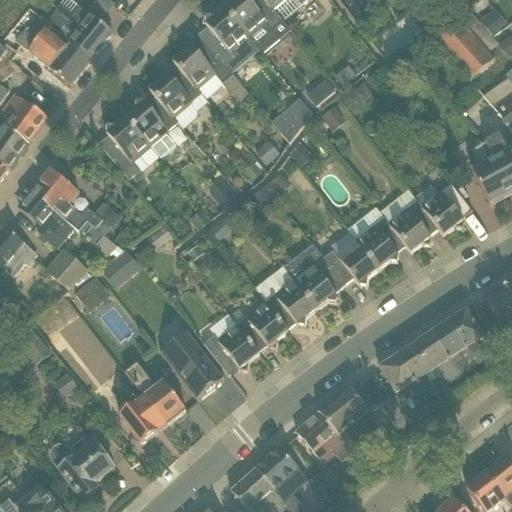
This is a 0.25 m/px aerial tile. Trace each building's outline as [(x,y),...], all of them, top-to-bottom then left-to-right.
[(104,19),(114,6),(106,0),(98,0),(91,9),(104,19)] [(291,34),(283,24),(262,0),(235,0),(236,3),(236,4),(225,13),(257,50),(263,58),(291,34)] [(262,0),(283,24),(311,0),(262,0)] [(113,37),(79,9),(73,17),(60,7),(46,23),(52,28),(52,29),(70,44),(70,45),(92,63),(113,37)] [(372,18),(364,8),(354,17),(361,26),(372,18)] [(495,62),(488,54),(498,45),(465,9),(432,39),(471,84),(495,62)] [(492,38),(507,26),(494,10),(480,22),(492,38)] [(198,38),(202,43),(203,43),(227,70),(236,62),(239,65),(257,50),(225,13),(215,22),(214,21),(206,20),(206,28),(208,30),(198,38)] [(28,55),(29,54),(49,70),(49,71),(71,89),(92,63),(70,45),(68,47),(49,32),(52,29),(52,28),(46,23),(41,19),(26,37),(23,34),(15,44),(28,55)] [(510,60),(511,59),(511,40),(510,38),(499,47),(510,60)] [(243,89),(227,70),(203,43),(202,43),(194,50),(192,48),(185,47),(184,55),(185,56),(173,65),(179,71),(180,71),(206,102),(223,88),(232,98),(243,89)] [(348,69),(335,79),(343,90),(356,79),(348,69)] [(155,100),(178,126),(184,131),(197,120),(197,115),(209,105),(206,102),(180,71),(179,71),(170,79),(168,77),(161,76),(160,83),(161,84),(150,94),(155,100)] [(511,95),(511,84),(509,81),(484,99),(493,109),(511,95)] [(326,83),(320,87),(329,98),(335,94),(326,83)] [(0,107),(11,94),(0,86),(0,107)] [(372,97),(364,86),(353,95),(361,106),(372,97)] [(511,95),(493,109),(503,121),(511,114),(511,95)] [(28,147),(48,121),(16,98),(4,114),(6,116),(3,120),(9,124),(5,130),(28,147)] [(166,136),(178,126),(155,100),(146,107),(145,105),(137,105),(137,112),(138,113),(127,122),(150,150),(158,159),(174,146),(166,136)] [(291,147),(313,117),(301,102),(273,125),(291,147)] [(333,134),(346,124),(336,109),(322,119),(333,134)] [(502,123),(511,139),(511,114),(503,121),(502,123)] [(133,165),(150,150),(127,122),(116,131),(115,130),(108,130),(107,137),(109,139),(99,147),(129,183),(140,174),(133,165)] [(379,135),(379,129),(376,125),(371,125),(366,128),(366,133),(369,138),(375,138),(379,135)] [(28,147),(5,130),(0,136),(0,166),(9,173),(28,147)] [(511,192),(511,155),(510,156),(501,138),(487,146),(511,192)] [(269,144),(256,155),(267,168),(280,157),(269,144)] [(473,176),(491,208),(511,196),(511,192),(487,146),(473,153),(483,171),(473,176)] [(301,169),(313,159),(303,147),(290,157),(301,169)] [(251,184),(263,174),(254,165),(243,174),(251,184)] [(0,185),(9,173),(0,166),(0,185)] [(79,197),(52,173),(42,186),(54,196),(46,206),(55,214),(55,215),(75,232),(79,235),(88,224),(96,232),(102,225),(110,232),(121,220),(104,206),(94,217),(88,212),(83,218),(79,217),(69,209),(79,197)] [(282,199),(292,185),(280,176),(270,189),(282,199)] [(225,211),(238,200),(224,182),(210,194),(225,211)] [(54,196),(42,186),(20,211),(42,230),(37,236),(58,253),(75,232),(55,215),(55,214),(46,206),(54,196)] [(452,187),(422,210),(440,232),(439,232),(444,239),(456,230),(456,231),(464,231),(465,224),(463,222),(473,215),(452,187)] [(262,208),(273,199),(266,189),(254,197),(262,208)] [(418,205),(389,227),(406,250),(411,256),(423,247),(424,248),(431,249),(432,241),(430,239),(439,232),(440,232),(422,210),(418,205)] [(199,233),(211,223),(203,213),(190,222),(199,233)] [(220,244),(232,234),(222,221),(210,231),(220,244)] [(386,222),(357,244),(379,273),(390,264),(391,265),(398,266),(399,259),(397,257),(406,250),(389,227),(386,222)] [(142,242),(151,255),(173,240),(165,228),(142,242)] [(0,235),(0,274),(2,271),(15,281),(27,267),(30,270),(38,259),(4,230),(0,235)] [(379,273),(357,244),(349,235),(331,249),(334,253),(324,262),(344,289),(354,282),(360,289),(367,290),(368,282),(367,282),(379,273)] [(191,264),(204,254),(198,247),(185,257),(191,264)] [(301,257),(307,274),(295,284),(317,313),(328,304),(329,305),(336,306),(337,298),(335,296),(344,289),(324,262),(313,248),(301,257)] [(89,273),(65,254),(55,265),(79,285),(89,273)] [(128,254),(116,264),(125,276),(137,266),(128,254)] [(55,265),(46,276),(70,296),(79,285),(55,265)] [(81,306),(103,290),(96,280),(74,296),(81,306)] [(317,313),(295,284),(266,306),(287,334),(288,334),(297,327),(298,329),(306,330),(307,322),(306,321),(317,313)] [(511,287),(485,301),(502,333),(496,336),(505,348),(511,344),(511,287)] [(177,304),(180,302),(180,298),(180,296),(177,293),(172,293),(169,295),(169,301),(172,304),(177,304)] [(289,335),(288,334),(287,334),(266,306),(247,321),(240,311),(230,319),(237,329),(258,357),(259,356),(268,349),(270,351),(277,352),(278,345),(277,344),(289,335)] [(480,332),(489,326),(477,308),(467,314),(449,325),(477,367),(487,360),(477,344),(484,339),(480,332)] [(470,373),(477,369),(476,367),(477,367),(449,325),(432,337),(460,380),(470,373)] [(258,357),(237,329),(219,343),(215,338),(204,347),(229,379),(239,372),(241,374),(248,375),(249,367),(248,366),(260,357),(259,356),(258,357)] [(188,336),(161,357),(198,404),(225,383),(188,336)] [(432,337),(415,348),(432,374),(438,370),(449,387),(460,380),(432,337)] [(28,375),(44,363),(26,338),(9,351),(28,375)] [(415,348),(398,360),(426,403),(436,396),(425,379),(432,374),(415,348)] [(409,414),(416,410),(426,403),(398,360),(380,371),(409,414)] [(186,414),(174,398),(164,386),(157,391),(138,367),(126,376),(145,401),(167,429),(186,414)] [(63,377),(52,385),(64,401),(75,392),(63,377)] [(355,445),(364,438),(368,443),(376,435),(379,433),(376,428),(377,428),(369,417),(382,407),(399,432),(409,425),(376,378),(352,397),(350,393),(321,416),(339,437),(345,432),(355,445)] [(121,420),(130,432),(143,448),(167,429),(145,401),(140,405),(132,395),(121,404),(128,414),(121,420)] [(321,416),(297,436),(323,466),(347,445),(339,437),(321,416)] [(52,463),(83,503),(98,491),(95,487),(114,471),(94,446),(93,447),(92,445),(88,448),(82,442),(70,452),(68,450),(66,448),(62,448),(59,448),(56,449),(52,453),(51,455),(51,458),(51,461),(52,463)] [(308,484),(280,452),(256,472),(285,505),(308,484)] [(505,500),(505,499),(511,508),(511,467),(506,460),(487,476),(505,500)] [(324,478),(340,497),(342,499),(354,489),(335,468),(324,478)] [(287,511),(288,511),(283,507),(285,505),(256,472),(231,495),(247,511),(287,511)] [(308,487),(327,508),(340,497),(324,478),(322,475),(308,487)] [(487,476),(466,491),(483,511),(489,511),(505,500),(487,476)] [(57,511),(40,489),(14,509),(9,503),(0,509),(0,511),(57,511)] [(463,511),(454,502),(443,511),(463,511)]
